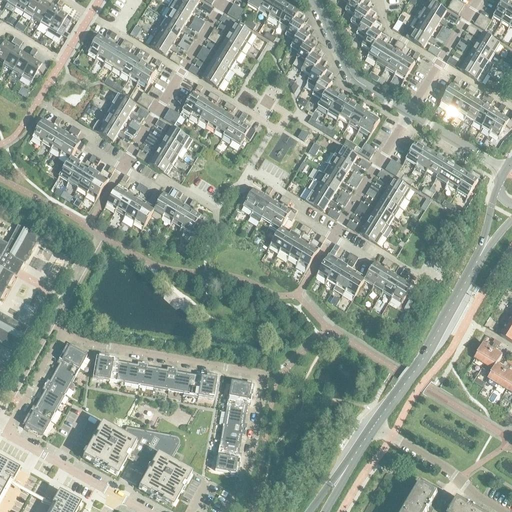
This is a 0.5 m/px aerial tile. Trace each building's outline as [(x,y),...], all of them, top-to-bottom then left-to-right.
[(9,0),(7,4),(15,9),(20,0),(9,0)] [(31,0),(20,0),(15,9),(23,14),(31,0)] [(31,0),(23,14),(31,19),(42,2),(38,0),(31,0)] [(173,0),(168,8),(171,10),(188,20),(193,13),(198,17),(201,13),(195,9),(194,9),(193,11),(177,1),(175,0),(173,0)] [(196,0),(177,0),(177,1),(193,11),(194,9),(195,9),(200,2),(196,0)] [(258,11),(265,0),(250,0),(249,2),(255,6),(253,8),(258,11)] [(279,0),(278,0),(265,0),(258,11),(263,14),(262,16),(267,19),(268,18),(279,0)] [(268,18),(279,24),(289,7),(279,0),(268,18)] [(351,0),(349,5),(345,11),(354,17),(364,0),(351,0)] [(365,0),(364,0),(354,17),(351,23),(360,28),(371,11),(367,9),(371,3),(365,0)] [(465,5),(456,0),(453,0),(451,4),(461,10),(465,5)] [(503,0),(493,17),(502,22),(511,5),(503,0)] [(442,20),(446,12),(429,1),(423,11),(440,21),(441,19),(442,20)] [(50,7),(42,2),(31,19),(39,24),(50,7)] [(451,4),(448,9),(458,16),(461,10),(451,4)] [(230,10),(241,17),(244,11),(234,5),(230,10)] [(511,5),(502,22),(510,27),(511,23),(511,5)] [(39,24),(48,29),(58,12),(50,7),(39,24)] [(284,33),(286,34),(290,27),(291,28),(299,13),(289,7),(279,24),(286,28),(284,33)] [(188,20),(171,10),(165,19),(182,29),(183,27),(184,28),(188,20)] [(238,22),(241,17),(230,10),(227,15),(238,22)] [(371,11),(360,28),(356,35),(365,40),(376,23),(372,21),(376,15),(371,11)] [(423,11),(418,20),(435,31),(439,24),(445,27),(447,23),(442,20),(441,19),(440,21),(423,11)] [(71,20),(58,12),(48,29),(56,34),(63,23),(68,25),(71,20)] [(285,36),(294,42),(305,25),(301,22),(305,16),(299,13),(291,28),(290,27),(286,34),(285,36)] [(480,15),(477,20),(488,27),(491,22),(480,15)] [(189,31),(184,28),(183,27),(182,29),(165,19),(160,28),(177,39),(181,32),(187,35),(189,31)] [(418,20),(412,29),(429,40),(430,38),(431,38),(435,31),(418,20)] [(485,32),(488,27),(477,20),(474,25),(485,32)] [(381,26),(376,23),(365,40),(362,46),(371,52),(382,35),(378,33),(381,26)] [(247,44),(253,34),(236,24),(231,32),(226,28),(223,32),(229,35),(229,36),(231,34),(247,44)] [(310,28),(305,25),(294,42),(290,48),(300,53),(300,54),(310,36),(307,34),(310,28)] [(160,28),(154,38),(171,48),(172,46),(177,39),(160,28)] [(412,29),(406,39),(424,49),(428,42),(434,45),(436,41),(431,38),(430,38),(429,40),(412,29)] [(268,40),(271,36),(273,32),(268,30),(264,37),(268,40)] [(107,42),(99,37),(94,34),(91,39),(95,42),(88,54),(97,59),(107,42)] [(229,36),(229,35),(224,43),(242,53),(247,44),(231,34),(229,36)] [(478,42),(473,38),(470,42),(476,46),(477,44),(494,54),(500,45),(483,34),(478,42)] [(367,58),(376,64),(387,47),(383,44),(387,38),(382,35),(371,52),(367,58)] [(316,40),(310,36),(300,54),(300,53),(296,59),(305,65),(316,48),(312,46),(316,40)] [(148,47),(165,58),(170,50),(176,54),(178,50),(172,46),(171,48),(154,38),(148,47)] [(43,39),(40,44),(47,49),(50,44),(43,39)] [(3,66),(12,72),(22,54),(17,51),(22,43),(18,40),(15,46),(13,49),(3,66)] [(105,64),(113,69),(124,52),(126,48),(129,43),(125,40),(119,49),(116,47),(105,64)] [(116,47),(107,42),(97,59),(105,64),(116,47)] [(0,49),(0,48),(0,64),(3,66),(13,49),(3,43),(0,49)] [(236,62),(242,53),(224,43),(220,50),(214,46),(212,50),(218,54),(219,52),(236,62)] [(494,54),(477,44),(476,46),(471,53),(488,63),(494,54)] [(376,64),(386,69),(396,52),(387,47),(376,64)] [(305,65),(301,71),(310,77),(311,77),(321,60),(317,58),(321,51),(316,48),(305,65)] [(121,74),(130,79),(140,62),(143,58),(145,53),(141,50),(136,59),(132,57),(121,74)] [(132,57),(124,52),(113,69),(121,74),(132,57)] [(236,62),(219,52),(218,54),(213,61),(230,72),(236,62)] [(386,69),(395,75),(405,58),(396,52),(386,69)] [(488,64),(488,63),(471,53),(467,60),(461,57),(459,61),(464,64),(465,64),(466,63),(483,73),(482,73),(487,76),(493,66),(488,64)] [(12,72),(21,77),(31,60),(33,57),(29,55),(27,58),(22,54),(12,72)] [(415,64),(405,58),(395,75),(404,81),(415,64)] [(45,69),(31,60),(21,77),(31,83),(37,72),(42,74),(45,69)] [(307,83),(316,89),(327,72),(323,69),(327,63),(321,60),(311,77),(310,77),(307,83)] [(207,73),(208,71),(225,81),(230,72),(213,61),(209,68),(203,65),(201,69),(206,72),(207,73)] [(148,67),(140,62),(130,79),(138,84),(148,67)] [(483,73),(466,63),(465,64),(464,64),(460,72),(477,82),(482,73),(483,73)] [(148,67),(138,84),(146,89),(157,72),(148,67)] [(207,73),(206,72),(202,80),(219,90),(225,81),(208,71),(207,73)] [(332,75),(327,72),(316,89),(312,95),(321,100),(329,90),(332,84),(328,81),(332,75)] [(294,95),(296,91),(298,87),(290,81),(288,83),(294,95)] [(451,86),(441,103),(449,108),(460,91),(451,86)] [(470,92),(457,113),(466,118),(476,101),(472,98),(474,94),(475,95),(478,90),(473,87),(470,92)] [(460,91),(449,108),(457,113),(470,92),(466,89),(464,93),(460,91)] [(324,107),(330,111),(339,96),(329,90),(321,100),(318,107),(323,110),(324,107)] [(143,93),(140,98),(151,105),(154,100),(147,95),(143,93)] [(183,111),(191,116),(201,99),(193,94),(183,111)] [(131,113),(131,114),(136,106),(119,96),(113,105),(129,115),(131,113)] [(349,102),(339,96),(330,111),(328,113),(338,119),(349,102)] [(151,105),(140,98),(137,103),(148,110),(151,105)] [(298,105),(300,110),(302,111),(308,102),(302,98),(298,105)] [(191,116),(199,121),(210,104),(201,99),(191,116)] [(466,118),(474,123),(484,106),(476,101),(466,118)] [(359,108),(349,102),(338,119),(349,126),(359,108)] [(199,121),(207,126),(218,109),(210,104),(199,121)] [(107,114),(124,125),(129,118),(134,121),(137,117),(131,114),(131,113),(129,115),(113,105),(107,114)] [(492,111),(484,106),(474,123),(482,128),(492,111)] [(349,126),(359,132),(369,115),(359,108),(349,126)] [(170,109),(167,114),(177,121),(181,116),(170,109)] [(207,126),(216,132),(226,114),(218,109),(207,126)] [(501,116),(492,111),(482,128),(490,133),(501,116)] [(501,116),(490,133),(498,139),(505,127),(510,130),(511,125),(511,112),(507,120),(501,116)] [(119,132),(120,132),(124,125),(107,114),(102,124),(118,134),(119,132)] [(174,126),(177,121),(167,114),(163,120),(174,126)] [(224,137),(234,119),(226,114),(216,132),(224,137)] [(138,115),(137,117),(134,121),(140,125),(144,119),(138,115)] [(380,121),(369,115),(359,132),(369,138),(380,121)] [(33,138),(42,144),(53,127),(39,118),(36,124),(40,126),(33,138)] [(224,137),(232,142),(242,124),(234,119),(224,137)] [(113,144),(118,136),(123,139),(126,136),(120,132),(119,132),(118,134),(102,124),(98,122),(92,131),(113,144)] [(242,124),(232,142),(240,147),(245,139),(249,142),(255,132),(242,124)] [(62,132),(53,127),(42,144),(51,149),(62,132)] [(167,138),(184,148),(187,150),(192,141),(172,128),(168,136),(162,133),(160,136),(165,140),(166,140),(167,138)] [(304,142),(303,142),(304,142),(308,135),(303,132),(303,131),(298,139),(299,139),(304,142)] [(71,138),(62,132),(51,149),(61,155),(71,138)] [(61,155),(70,161),(72,158),(77,149),(81,144),(71,138),(61,155)] [(161,147),(178,158),(184,148),(167,138),(166,140),(165,140),(161,147)] [(353,142),(351,144),(349,148),(353,151),(356,147),(357,145),(353,142)] [(416,143),(405,160),(416,167),(427,150),(416,143)] [(365,144),(362,149),(373,156),(376,151),(365,144)] [(151,151),(148,155),(154,158),(154,159),(156,157),(172,167),(178,158),(161,147),(156,154),(151,151)] [(352,165),(353,165),(358,157),(340,147),(335,156),(351,167),(352,165)] [(373,156),(362,149),(359,155),(369,161),(373,156)] [(437,156),(427,150),(416,167),(415,169),(420,172),(421,170),(426,173),(437,156)] [(358,168),(353,165),(352,165),(351,167),(335,156),(329,166),(346,176),(351,169),(356,172),(358,168)] [(447,162),(437,156),(426,173),(436,179),(447,162)] [(149,166),(166,176),(172,167),(156,157),(154,159),(154,158),(149,166)] [(59,177),(69,183),(81,163),(72,158),(70,161),(59,177)] [(391,160),(388,165),(399,172),(402,167),(391,160)] [(457,169),(447,162),(436,179),(447,186),(457,169)] [(81,163),(69,183),(78,189),(90,169),(81,163)] [(399,172),(388,165),(385,171),(396,177),(399,172)] [(346,176),(329,166),(323,175),(340,185),(341,183),(342,183),(346,176)] [(78,189),(87,194),(99,175),(90,169),(78,189)] [(457,169),(447,186),(457,192),(467,175),(457,169)] [(99,175),(87,194),(97,200),(109,180),(99,175)] [(341,183),(340,185),(323,175),(318,184),(335,195),(339,187),(344,190),(347,187),(342,183),(341,183)] [(478,181),(467,175),(457,192),(467,198),(478,181)] [(405,200),(411,190),(394,180),(389,187),(384,184),(381,188),(387,191),(387,192),(389,190),(405,200)] [(126,184),(122,181),(106,206),(116,212),(128,192),(124,189),(127,184),(126,184)] [(309,191),(312,193),(329,203),(330,201),(330,202),(335,195),(318,184),(314,182),(313,183),(309,189),(309,191)] [(249,188),(245,194),(240,202),(245,205),(243,208),(252,213),(249,218),(263,196),(249,188)] [(156,209),(154,212),(163,217),(174,200),(175,197),(179,192),(175,189),(174,191),(172,190),(168,197),(164,195),(163,196),(162,197),(162,198),(161,199),(161,200),(155,209),(156,209)] [(400,209),(405,200),(389,190),(387,192),(387,191),(382,198),(400,209)] [(128,192),(116,212),(125,217),(137,198),(128,192)] [(330,201),(329,203),(312,193),(306,203),(323,213),(328,206),(333,209),(336,205),(330,202),(330,201)] [(259,224),(262,219),(272,202),(263,196),(249,218),(259,224)] [(137,198),(125,217),(134,223),(146,203),(137,198)] [(378,206),(372,202),(370,206),(376,210),(377,208),(394,218),(400,209),(382,198),(378,206)] [(174,200),(163,217),(172,223),(183,206),(174,200)] [(272,202),(262,219),(271,225),(282,207),(272,202)] [(146,203),(134,223),(144,229),(154,212),(156,209),(155,209),(146,203)] [(183,206),(172,223),(182,229),(192,212),(183,206)] [(288,219),(291,213),(282,207),(271,225),(280,230),(282,227),(288,219)] [(394,218),(377,208),(376,210),(371,217),(388,227),(394,218)] [(204,213),(201,217),(192,212),(182,229),(198,239),(202,232),(211,217),(204,213)] [(383,236),(388,227),(371,217),(367,224),(361,221),(359,224),(364,228),(365,228),(366,226),(383,236)] [(0,344),(14,352),(27,328),(0,313),(0,299),(17,268),(20,270),(23,264),(24,264),(27,260),(32,251),(39,238),(17,226),(7,245),(1,241),(0,240),(0,344)] [(383,236),(366,226),(365,228),(364,228),(360,235),(377,246),(383,236)] [(279,253),(291,233),(282,227),(280,230),(270,247),(279,253)] [(291,233),(279,253),(289,258),(301,238),(291,233)] [(289,258),(298,264),(310,244),(301,238),(289,258)] [(310,244),(298,264),(307,270),(319,250),(310,244)] [(317,275),(326,281),(338,262),(329,256),(317,275)] [(336,287),(348,267),(338,262),(326,281),(336,287)] [(371,270),(366,278),(365,282),(374,287),(384,270),(374,264),(370,262),(367,267),(371,270)] [(336,287),(345,293),(357,273),(348,267),(336,287)] [(374,287),(383,293),(393,276),(384,270),(374,287)] [(354,298),(365,282),(366,278),(357,273),(345,293),(354,298)] [(383,293),(392,299),(402,281),(393,276),(383,293)] [(402,281),(392,299),(401,304),(408,293),(413,295),(416,290),(402,281)] [(501,337),(511,343),(511,330),(507,327),(501,337)] [(23,429),(27,431),(29,429),(42,436),(86,357),(73,349),(74,346),(70,344),(69,347),(66,345),(65,346),(66,346),(63,352),(65,353),(64,355),(61,354),(56,364),(58,365),(49,382),(47,380),(42,390),(44,391),(35,408),(32,407),(27,416),(29,418),(28,420),(26,419),(23,424),(22,424),(22,425),(24,426),(23,429)] [(483,365),(493,371),(497,365),(502,356),(494,352),(498,346),(494,344),(490,349),(492,351),(483,365)] [(474,359),(483,365),(492,351),(490,349),(483,345),(474,359)] [(94,358),(93,363),(96,363),(94,378),(213,400),(215,384),(218,385),(219,380),(216,379),(217,377),(216,376),(215,377),(210,376),(209,378),(206,378),(207,375),(196,373),(196,376),(177,372),(177,370),(166,368),(166,371),(147,367),(148,365),(137,363),(136,365),(118,362),(118,359),(107,357),(107,360),(104,360),(105,357),(99,356),(98,355),(97,358),(94,358)] [(497,385),(506,391),(511,381),(511,374),(508,372),(511,366),(507,364),(504,369),(506,371),(497,385)] [(487,379),(497,385),(506,371),(504,369),(497,365),(493,371),(487,379)] [(251,383),(246,382),(246,385),(230,382),(214,471),(230,474),(229,477),(234,478),(234,475),(237,475),(237,474),(238,468),(236,468),(236,465),(239,465),(241,455),(238,454),(241,435),(244,436),(246,425),(243,425),(247,406),(249,406),(251,396),(249,395),(249,392),(252,393),(253,387),(253,386),(251,386),(251,383)] [(116,477),(118,474),(126,459),(124,458),(127,453),(129,454),(150,466),(152,467),(149,472),(147,471),(137,489),(149,495),(150,493),(162,500),(160,502),(172,508),(182,490),(180,489),(183,484),(185,485),(191,474),(170,462),(179,446),(180,445),(180,444),(180,443),(180,442),(180,441),(180,440),(179,440),(179,439),(178,438),(177,438),(176,437),(175,437),(126,428),(122,435),(101,423),(95,435),(97,436),(94,441),(92,440),(82,458),(93,464),(95,462),(106,469),(105,471),(116,477)] [(0,511),(78,511),(84,502),(60,490),(46,511),(0,511),(0,503),(20,467),(0,456),(0,511)] [(420,484),(403,511),(427,511),(428,511),(429,511),(432,508),(430,507),(437,495),(420,484)] [(450,511),(476,511),(474,510),(475,509),(470,506),(469,508),(457,501),(450,511)]
